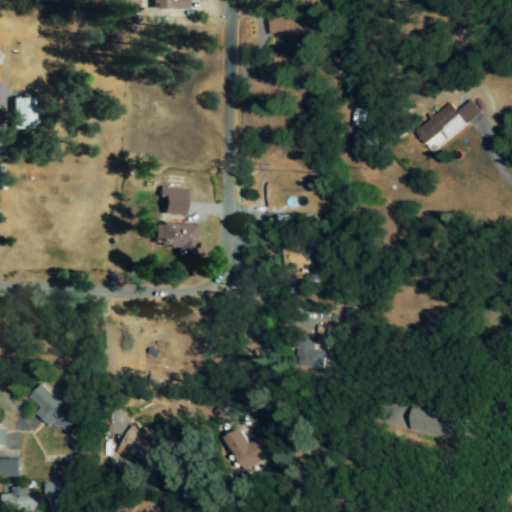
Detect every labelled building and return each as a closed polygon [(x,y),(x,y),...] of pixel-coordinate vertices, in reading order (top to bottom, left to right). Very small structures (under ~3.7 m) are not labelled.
[(149,0),(150,11),(184,10),(184,0),(149,0)] [(268,41),(309,41),(309,21),(267,22),(268,41)] [(9,99),(9,130),(30,130),(29,98),(9,99)] [(464,123),(479,114),(471,101),(456,110),(464,123)] [(431,153),(465,123),(447,103),(413,133),(431,153)] [(352,126),(373,126),(373,109),(351,109),(352,126)] [(370,153),(369,134),(354,135),(355,154),(370,153)] [(181,217),(182,191),(156,189),(156,198),(161,198),(160,216),(181,217)] [(151,247),(176,248),(175,257),(191,257),(192,226),(152,224),(151,247)] [(291,348),(296,350),(293,364),(319,371),(323,354),(314,352),(315,346),(293,340),(291,348)] [(69,436),(83,422),(41,383),(28,397),(39,408),(34,414),(48,427),(53,422),(69,436)] [(404,430),(456,441),(459,429),(435,424),(437,412),(409,405),(404,430)] [(156,448),(139,438),(144,430),(131,423),(114,451),(143,469),(156,448)] [(231,470),(268,454),(260,435),(241,443),(235,429),(217,437),(231,470)] [(66,483),(44,483),(44,501),(67,501),(66,483)] [(28,487),(10,488),(10,494),(0,494),(1,511),(15,511),(36,511),(35,494),(28,494),(28,487)]
